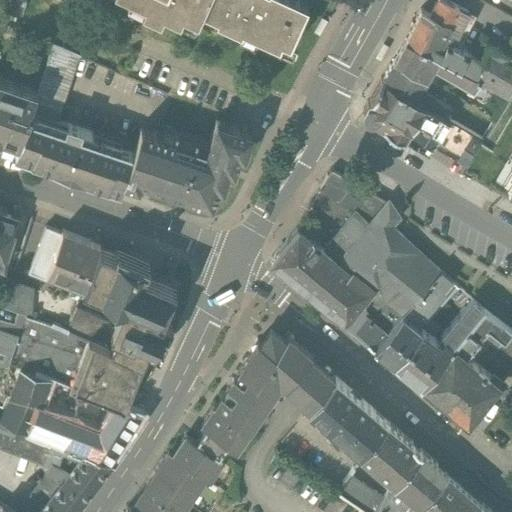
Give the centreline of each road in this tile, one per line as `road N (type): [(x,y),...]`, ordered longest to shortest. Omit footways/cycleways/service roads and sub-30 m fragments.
road 1 (residential): [(511,494),(233,270)]
road 2 (tertiary): [(98,511),(160,423),(233,270)]
road 3 (residential): [(233,270),(184,240),(0,177)]
road 4 (residential): [(511,239),(317,121)]
road 5 (tertiary): [(233,270),(317,121)]
road 6 (tertiary): [(317,121),(381,0)]
